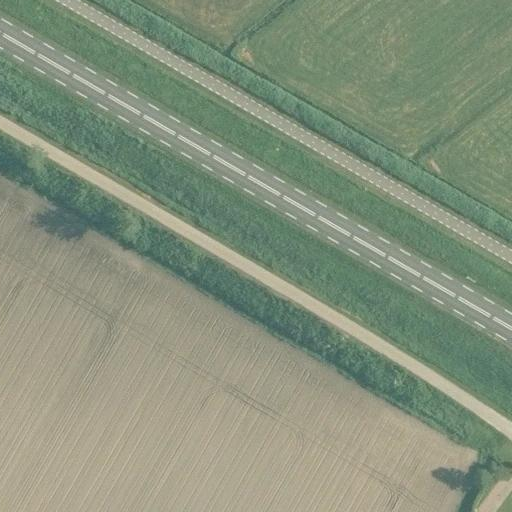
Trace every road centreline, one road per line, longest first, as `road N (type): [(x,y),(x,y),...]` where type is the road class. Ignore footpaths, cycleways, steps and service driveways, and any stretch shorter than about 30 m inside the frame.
road 1 (unclassified): [(511,432),(387,348),(0,123)]
road 2 (secondary): [(511,328),(0,32)]
road 3 (unclassified): [(511,253),(71,0)]
